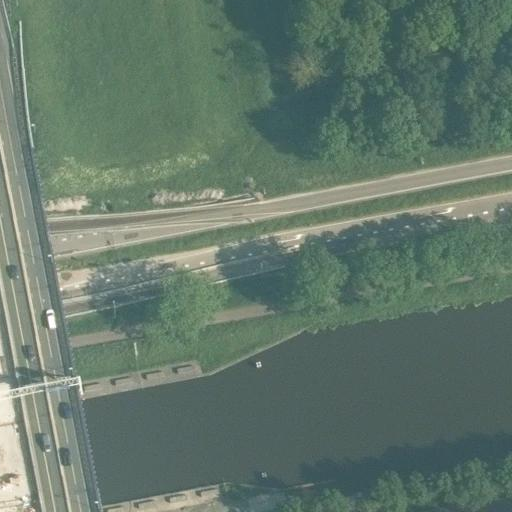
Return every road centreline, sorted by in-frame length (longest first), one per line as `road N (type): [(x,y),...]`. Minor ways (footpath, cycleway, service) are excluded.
road 1 (secondary): [(511,164),(0,257)]
road 2 (secondary): [(0,305),(511,215)]
road 3 (motorway): [(56,511),(0,215)]
